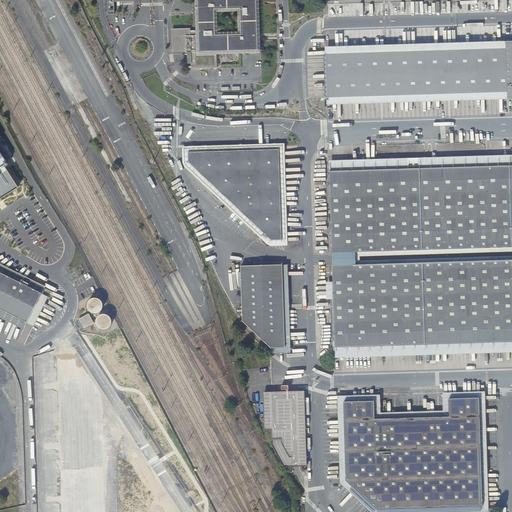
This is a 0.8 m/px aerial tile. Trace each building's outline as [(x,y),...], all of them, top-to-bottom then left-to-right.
[(133,1),(132,0),(107,0),(108,14),(115,13),(114,2),(133,1)] [(188,30),(174,31),(174,50),(186,49),(186,53),(191,53),(191,69),(217,68),(216,52),(258,50),(256,0),(197,0),(199,31),(188,32),(188,30)] [(380,49),(330,51),(330,109),(382,107),(449,105),(503,104),(511,103),(511,43),(492,45),(447,46),(380,49)] [(0,195),(17,184),(3,162),(7,159),(0,148),(0,136),(1,136),(0,133),(0,195)] [(285,143),(182,147),(188,152),(279,150),(282,240),(271,241),(189,163),(183,163),(184,167),(258,237),(267,245),(271,247),(288,246),(285,143)] [(282,240),(279,150),(188,152),(189,163),(271,241),(282,240)] [(352,161),(331,162),(336,358),(511,353),(511,156),(487,157),(352,161)] [(285,348),(282,265),(270,265),(254,266),(241,266),(241,273),(241,287),(242,322),(271,348),(285,348)] [(288,265),(282,265),(285,348),(271,348),(272,353),(291,353),(288,265)] [(0,315),(25,328),(27,323),(34,326),(48,296),(39,292),(41,287),(0,266),(0,315)] [(91,313),(93,314),(96,314),(98,313),(101,312),(102,310),(103,307),(103,304),(102,302),(101,300),(98,298),(96,298),(93,298),(90,299),(89,301),(87,304),(87,306),(88,309),(89,311),(91,313)] [(88,314),(79,319),(84,328),(93,323),(88,314)] [(99,329),(102,330),(104,330),(107,329),(109,328),(111,326),(112,323),(112,321),(111,318),(109,316),(107,314),(104,314),(101,314),(99,315),(97,317),(96,320),(96,322),(96,325),(97,327),(99,329)] [(286,391),(263,392),(264,430),(271,430),(272,446),(284,467),(307,466),(304,391),(297,391),(289,391),(286,391)] [(346,481),(377,510),(482,506),(479,398),(449,399),(449,417),(375,419),(374,401),(344,402),(346,481)] [(196,506),(199,511),(208,511),(203,502),(196,506)]
